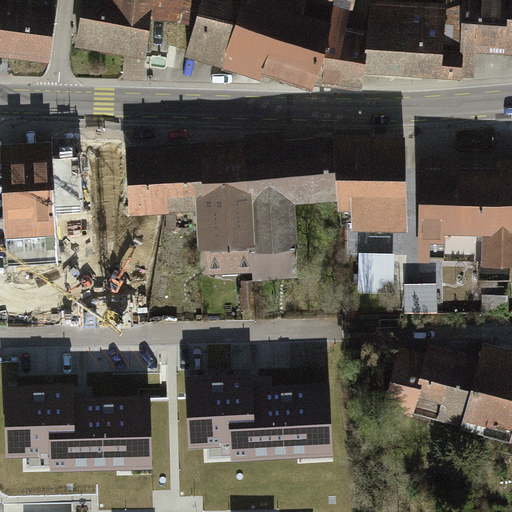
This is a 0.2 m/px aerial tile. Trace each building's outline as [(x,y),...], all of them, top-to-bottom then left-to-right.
[(0,0),(0,51),(51,58),(58,0),(0,0)] [(363,85),(364,25),(351,23),(356,0),(82,0),(77,45),(144,57),(152,12),(195,20),(187,51),(264,79),(266,71),(314,89),(317,80),(363,85)] [(511,0),(462,0),(463,1),(439,0),(371,0),(368,69),(477,75),(477,52),(511,51),(511,0)] [(104,136),(0,142),(0,168),(4,238),(55,236),(57,278),(119,275),(115,214),(197,209),(201,289),(310,283),(306,209),(329,208),(330,235),(411,231),(406,131),(288,137),(288,129),(246,131),(246,139),(106,145),(104,136)] [(460,153),(419,153),(419,266),(448,266),(448,233),(483,232),(483,260),(511,259),(511,155),(499,156),(497,165),(460,165),(460,153)] [(360,289),(398,289),(398,249),(360,249),(360,289)] [(60,282),(0,281),(0,323),(59,324),(60,282)] [(511,346),(487,340),(483,356),(430,342),(426,355),(404,350),(391,400),(511,431),(511,346)] [(332,447),(328,386),(252,390),(251,377),(189,380),(193,441),(247,438),(248,452),(332,447)] [(73,387),(7,388),(8,450),(66,449),(66,462),(150,461),(149,399),(73,400),(73,387)]
